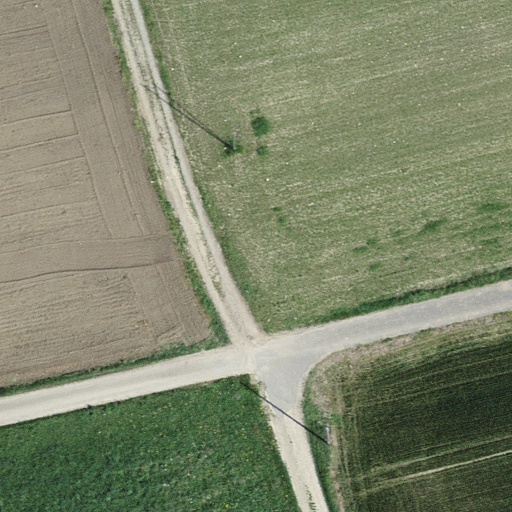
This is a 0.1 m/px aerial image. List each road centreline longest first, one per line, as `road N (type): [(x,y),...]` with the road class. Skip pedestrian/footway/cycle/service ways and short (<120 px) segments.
road 1 (track): [(306,511),(256,357),(173,180),(121,0)]
road 2 (track): [(0,415),(511,301)]
